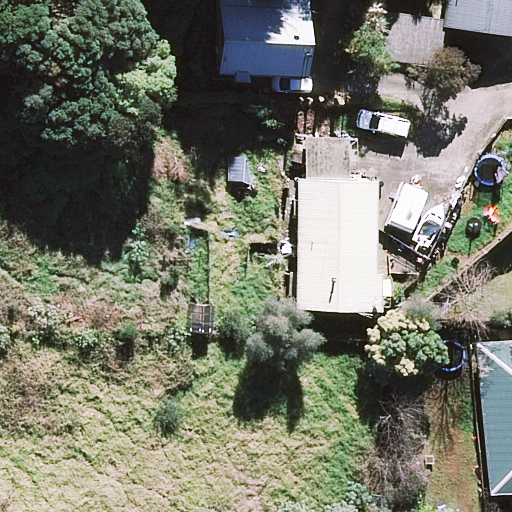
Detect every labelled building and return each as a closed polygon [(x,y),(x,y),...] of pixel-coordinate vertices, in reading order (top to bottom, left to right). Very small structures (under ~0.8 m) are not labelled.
[(303,2),(239,0),(218,0),(216,74),(301,76),(303,2)] [(511,32),(511,0),(447,0),(445,27),(511,32)] [(441,27),(390,24),(387,74),(438,77),(441,27)] [(374,311),(372,181),(298,182),(299,311),(374,311)] [(511,335),(478,337),(484,485),(511,484),(511,335)]
